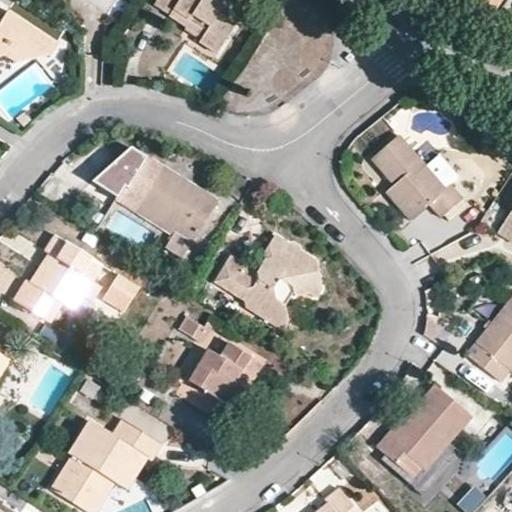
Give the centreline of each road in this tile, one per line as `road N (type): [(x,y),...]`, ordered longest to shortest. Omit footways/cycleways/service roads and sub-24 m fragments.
road 1 (residential): [(221,511),(307,450),(386,358),(401,324),(399,295),(377,261)]
road 2 (residential): [(278,161),(176,125),(115,123),(57,147),(0,205)]
road 3 (residential): [(278,161),(416,41)]
road 4 (residential): [(377,261),(278,161)]
